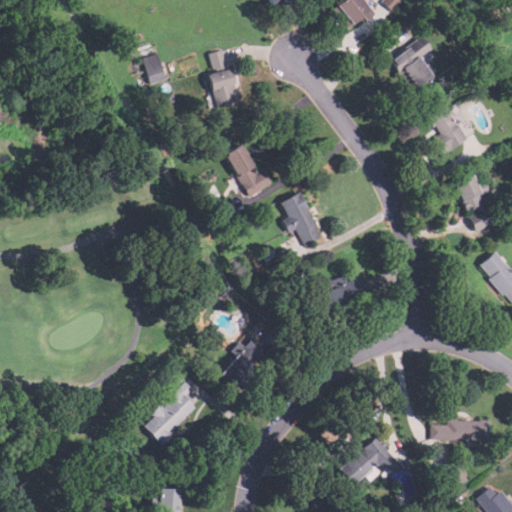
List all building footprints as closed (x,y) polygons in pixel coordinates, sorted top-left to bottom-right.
[(338,0),(329,8),(348,30),(371,10),(361,0),(338,0)] [(379,0),(389,9),(396,0),(379,0)] [(387,59),(411,91),(431,77),(416,57),(427,49),(418,36),(387,59)] [(235,102),(221,49),(205,53),(210,74),(204,75),(213,108),(235,102)] [(144,83),(160,80),(156,54),(140,57),(144,83)] [(441,153),(463,139),(440,100),(418,114),(441,153)] [(244,197),(268,184),(260,168),(252,172),(237,145),(221,154),(244,197)] [(453,182),(467,214),(464,215),(471,231),(498,220),(480,179),(473,182),(470,175),(453,182)] [(285,217),(280,220),(285,231),(291,227),(301,246),(319,237),(297,192),(277,201),(285,217)] [(477,262),(506,304),(511,300),(511,275),(495,250),(477,262)] [(318,310),(363,296),(356,275),(343,280),(342,275),(319,282),(322,291),(313,294),(318,310)] [(217,373),(236,388),(266,347),(247,333),(217,373)] [(140,425),(157,443),(193,408),(173,387),(162,398),(165,401),(140,425)] [(486,419),(440,417),(439,439),(485,440),(486,419)] [(372,461),(388,477),(400,466),(370,434),(334,469),(348,484),(372,461)] [(472,497),(483,511),(511,511),(511,510),(495,489),(492,492),(487,485),(472,497)] [(176,511),(176,488),(156,487),(155,511),(176,511)]
